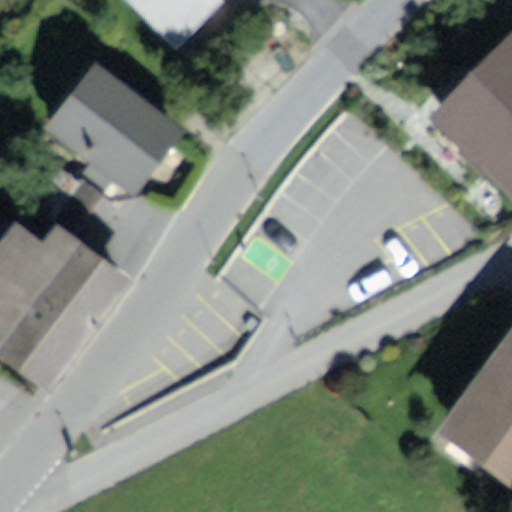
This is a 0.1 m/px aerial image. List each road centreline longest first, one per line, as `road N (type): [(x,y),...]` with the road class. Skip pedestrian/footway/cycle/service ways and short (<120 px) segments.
road 1 (unclassified): [(405,0),(284,126),(0,477)]
road 2 (unclassified): [(0,509),(71,485),(511,253)]
